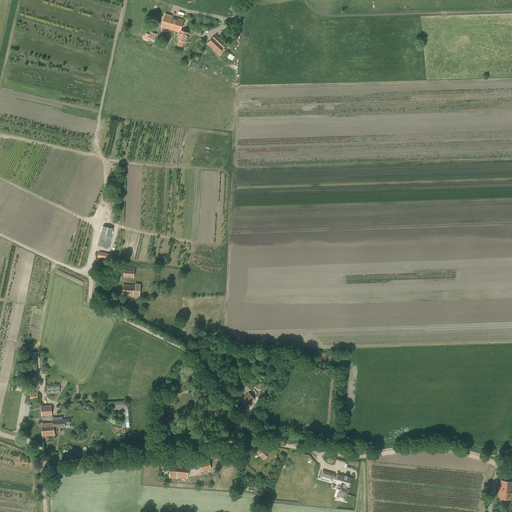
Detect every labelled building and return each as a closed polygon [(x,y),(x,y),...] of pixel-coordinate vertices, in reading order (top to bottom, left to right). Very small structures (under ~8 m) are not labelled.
[(161,26),(175,31),(179,18),(171,16),(165,14),(161,26)] [(179,18),(175,31),(179,32),(177,39),(179,40),(177,45),(182,47),(183,41),(185,41),(188,33),(180,30),(183,20),(179,18)] [(148,40),(152,42),(153,40),(154,40),(157,34),(150,31),(149,35),(145,33),(143,39),(147,41),(148,40)] [(207,44),(220,56),(226,50),(223,48),(227,44),(216,34),(207,44)] [(100,235),(98,245),(108,248),(110,239),(107,238),(107,237),(110,237),(111,232),(103,230),(103,233),(105,234),(104,236),(100,235)] [(99,251),(98,257),(111,259),(112,254),(99,251)] [(134,268),(125,267),(124,277),(134,278),(134,268)] [(135,284),(124,284),(123,294),(133,295),(133,296),(139,296),(140,284),(135,284)] [(247,398),(244,401),(249,407),(257,400),(252,394),(251,394),(249,391),(244,396),(247,398)] [(122,427),(129,427),(128,403),(113,404),(113,410),(121,409),(122,427)] [(47,416),(51,415),(52,415),(51,405),(41,406),(41,416),(47,416)] [(53,427),(65,426),(65,424),(70,424),(70,418),(64,419),(53,420),(53,423),(53,427)] [(53,427),(53,423),(41,423),(42,436),(54,435),(53,427)] [(270,452),(261,444),(255,452),(263,460),(270,452)] [(211,469),(208,460),(200,462),(202,472),(211,469)] [(169,478),(177,478),(177,477),(187,478),(188,465),(170,463),(169,478)] [(323,471),(321,478),(331,481),(332,480),(335,481),(335,482),(341,483),(340,485),(343,486),(342,491),(340,490),(337,499),(345,501),(348,490),(346,489),(347,486),(349,487),(351,478),(344,476),(341,475),(337,474),(336,477),(333,476),(333,474),(323,471)] [(511,481),(501,481),(499,498),(511,499),(511,481)]
